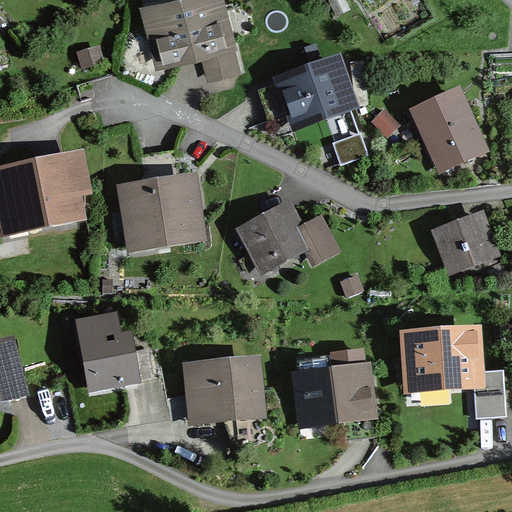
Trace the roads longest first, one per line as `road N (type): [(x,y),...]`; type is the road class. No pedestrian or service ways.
road 1 (residential): [(511,452),(244,504),(83,445),(0,461)]
road 2 (residential): [(511,188),(373,201),(182,111),(127,97)]
